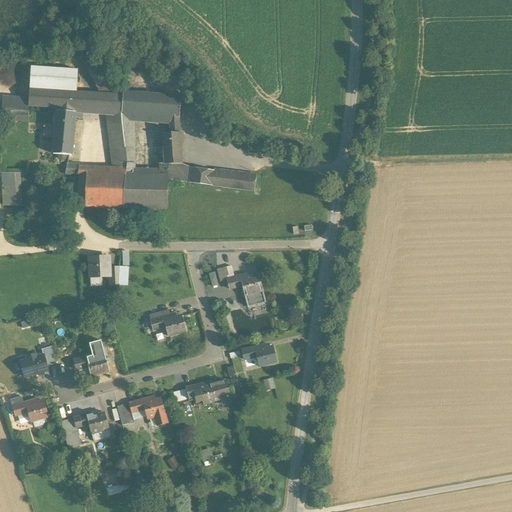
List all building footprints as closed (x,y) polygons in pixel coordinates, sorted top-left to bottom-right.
[(80,56),(102,95),(117,96),(93,50),(80,56)] [(76,70),(30,67),(29,90),(57,91),(75,93),(76,70)] [(57,91),(29,90),(29,98),(28,106),(57,108),(83,110),(110,112),(121,113),(122,96),(117,96),(102,95),(75,93),(57,91)] [(122,96),(121,113),(127,113),(133,113),(161,116),(179,117),(181,97),(123,92),(122,96)] [(29,98),(2,97),(1,110),(28,111),(28,106),(29,98)] [(83,110),(57,108),(56,111),(75,113),(74,118),(82,119),(83,110)] [(28,111),(1,110),(1,120),(28,122),(28,112),(28,111)] [(75,113),(56,111),(55,128),(44,127),(43,137),(55,138),(54,142),(53,155),(61,155),(60,161),(67,161),(67,164),(68,164),(69,155),(71,156),(74,118),(75,113)] [(121,113),(110,112),(115,165),(126,165),(127,164),(126,159),(123,126),(121,113)] [(161,116),(162,134),(180,133),(179,117),(161,116)] [(134,164),(133,125),(126,126),(123,126),(126,159),(129,158),(130,163),(134,164)] [(180,133),(162,134),(163,148),(159,148),(159,153),(164,153),(164,164),(168,164),(172,164),(177,164),(182,164),(180,133)] [(164,164),(159,164),(159,176),(132,176),(134,164),(130,163),(129,158),(126,159),(127,164),(126,165),(126,170),(123,207),(167,208),(168,182),(168,171),(168,164),(164,164)] [(68,164),(67,164),(65,175),(79,175),(79,165),(68,164)] [(159,164),(134,164),(132,176),(159,176),(159,164)] [(172,171),(168,171),(168,182),(188,185),(189,183),(190,168),(182,164),(177,164),(177,171),(172,171)] [(109,170),(126,170),(126,165),(115,165),(79,165),(79,175),(87,175),(109,175),(109,170)] [(212,186),(214,171),(190,168),(189,183),(212,186)] [(109,170),(109,175),(87,175),(85,206),(123,207),(126,170),(109,170)] [(256,176),(214,171),(212,186),(254,191),(255,182),(256,176)] [(14,174),(2,174),(4,206),(16,206),(14,174)] [(109,257),(89,258),(90,278),(102,277),(109,277),(110,276),(109,267),(109,257)] [(119,266),(109,267),(110,276),(109,277),(109,286),(118,285),(119,266)] [(127,267),(119,266),(118,285),(126,285),(127,267)] [(231,267),(216,271),(219,283),(226,281),(234,279),(231,267)] [(258,275),(247,278),(246,275),(239,277),(241,286),(247,307),(265,303),(258,275)] [(103,285),(102,277),(90,278),(91,286),(103,285)] [(234,279),(226,281),(229,290),(241,286),(239,277),(234,279)] [(158,308),(148,310),(150,321),(160,318),(158,308)] [(160,318),(150,321),(152,330),(165,327),(168,337),(186,332),(181,316),(170,319),(169,316),(160,318)] [(101,342),(90,345),(92,357),(73,362),(76,370),(79,370),(81,379),(108,372),(104,357),(101,342)] [(46,367),(56,364),(51,347),(41,350),(43,356),(46,367)] [(273,347),(262,350),(261,347),(241,351),(243,360),(256,357),(259,367),(276,363),(273,347)] [(46,367),(43,356),(35,358),(35,355),(27,357),(28,360),(20,362),(24,378),(47,371),(46,367)] [(233,367),(226,369),(230,380),(236,378),(233,367)] [(271,377),(262,379),(264,388),(273,386),(271,377)] [(226,381),(206,387),(205,384),(193,387),(196,399),(196,396),(200,395),(203,405),(230,397),(226,381)] [(193,387),(185,389),(188,401),(196,399),(193,387)] [(11,402),(12,408),(25,404),(23,398),(11,402)] [(160,399),(149,402),(148,399),(129,404),(131,412),(140,410),(139,408),(143,407),(147,419),(155,417),(165,415),(160,399)] [(43,402),(32,405),(32,402),(12,408),(15,416),(23,414),(23,411),(27,410),(31,423),(32,422),(40,420),(48,417),(43,402)] [(129,404),(117,407),(120,420),(122,426),(134,423),(131,412),(129,404)] [(120,420),(117,407),(111,409),(114,421),(120,420)] [(104,413),(98,415),(97,412),(85,415),(88,425),(91,435),(107,430),(109,430),(104,413)] [(85,415),(73,419),(75,429),(76,428),(88,425),(85,415)] [(165,415),(155,417),(157,426),(167,424),(165,415)] [(73,419),(67,421),(71,433),(77,432),(76,428),(75,429),(73,419)] [(77,432),(71,433),(67,421),(61,422),(68,449),(81,446),(77,432)] [(107,430),(91,435),(93,442),(109,438),(107,430)] [(210,449),(199,452),(201,461),(213,458),(210,449)] [(173,456),(166,461),(172,471),(179,466),(173,456)] [(113,476),(104,478),(107,488),(116,486),(113,476)] [(135,480),(120,485),(122,489),(136,485),(135,480)]
